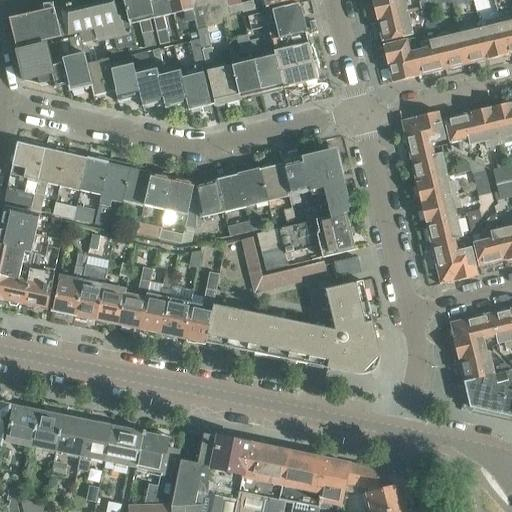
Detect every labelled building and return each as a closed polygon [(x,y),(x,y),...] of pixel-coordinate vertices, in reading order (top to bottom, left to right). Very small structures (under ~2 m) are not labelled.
[(127,47),(128,52),(136,50),(129,25),(123,0),(88,0),(54,8),(60,37),(78,33),(94,29),(96,39),(97,42),(104,40),(113,38),(116,50),(127,47)] [(123,0),(129,25),(139,22),(145,48),(155,45),(144,0),(123,0)] [(148,0),(159,44),(169,41),(163,17),(172,15),(169,0),(148,0)] [(169,0),(172,15),(192,10),(189,0),(169,0)] [(189,0),(192,10),(197,29),(221,23),(220,17),(229,15),(225,1),(225,0),(189,0)] [(238,0),(228,0),(225,1),(229,15),(254,9),(252,0),(240,3),(238,0)] [(371,0),(376,20),(399,15),(407,13),(403,0),(371,0)] [(418,0),(421,9),(430,7),(428,0),(418,0)] [(428,0),(430,7),(432,13),(442,11),(439,0),(428,0)] [(305,31),(301,15),(298,3),(272,10),(275,20),(267,22),(272,40),(305,31)] [(435,28),(432,13),(430,7),(421,9),(426,30),(435,28)] [(54,8),(9,19),(15,48),(60,37),(54,8)] [(407,13),(399,15),(376,20),(382,41),(399,37),(412,34),(407,13)] [(506,49),(507,55),(511,53),(511,21),(511,16),(499,19),(501,30),(500,30),(503,41),(505,40),(507,49),(506,49)] [(480,29),(487,60),(507,55),(506,49),(507,49),(505,40),(503,41),(500,30),(501,30),(499,19),(486,22),(488,27),(480,29)] [(94,29),(78,33),(79,36),(81,43),(96,39),(94,29)] [(458,34),(466,65),(487,60),(480,29),(458,34)] [(197,32),(190,34),(192,40),(199,39),(197,32)] [(438,34),(439,39),(446,69),(466,65),(458,34),(448,37),(447,32),(438,34)] [(251,50),(249,41),(247,33),(237,36),(241,52),(251,50)] [(62,61),(64,67),(68,84),(70,95),(73,94),(74,96),(84,94),(84,91),(92,89),(86,67),(81,46),(81,43),(79,36),(68,38),(74,58),(62,61)] [(258,39),(249,41),(251,50),(252,53),(261,51),(258,39)] [(412,51),(418,76),(446,69),(439,39),(430,41),(432,47),(412,51)] [(418,76),(412,51),(410,52),(407,40),(383,45),(391,82),(418,76)] [(197,66),(201,65),(205,64),(201,50),(199,42),(191,43),(197,66)] [(275,51),(276,56),(284,87),(316,80),(316,81),(317,80),(308,43),(275,51)] [(38,81),(39,84),(42,83),(43,85),(52,83),(54,88),(68,84),(64,67),(52,70),(46,45),(16,52),(23,80),(31,82),(38,81)] [(201,50),(205,64),(215,61),(211,48),(201,50)] [(152,51),(155,62),(162,60),(159,49),(152,51)] [(147,52),(131,56),(133,67),(150,63),(147,52)] [(284,87),(276,56),(254,61),(262,93),(270,91),(272,93),(280,91),(281,88),(284,87)] [(254,61),(231,67),(239,99),(242,98),(244,100),(251,98),(252,96),(259,94),(259,96),(262,95),(262,93),(254,61)] [(86,67),(92,89),(94,97),(94,98),(95,98),(108,95),(109,95),(109,94),(110,94),(110,93),(115,92),(110,72),(108,62),(86,67)] [(239,99),(231,67),(231,65),(206,71),(214,104),(226,101),(226,104),(238,101),(238,99),(239,99)] [(110,72),(115,92),(118,102),(118,103),(119,103),(120,103),(132,100),(133,100),(134,100),(134,99),(134,98),(140,97),(135,77),(133,67),(110,72)] [(135,77),(140,97),(142,107),(143,107),(144,108),(145,108),(157,105),(158,105),(158,104),(159,104),(159,103),(164,102),(158,78),(156,72),(135,77)] [(158,78),(164,102),(165,107),(165,108),(166,109),(167,109),(168,110),(180,107),(181,107),(181,106),(181,105),(181,104),(187,103),(181,78),(180,73),(158,78)] [(181,78),(187,103),(188,110),(190,110),(191,112),(205,108),(205,106),(210,105),(203,73),(181,78)] [(496,132),(498,144),(511,140),(510,134),(511,133),(511,112),(510,103),(510,102),(489,107),(491,112),(490,113),(492,122),(494,122),(496,131),(496,132)] [(471,111),(471,112),(477,142),(485,140),(486,147),(498,144),(496,132),(496,131),(494,122),(492,122),(490,113),(491,112),(489,107),(471,111)] [(425,144),(431,142),(444,139),(438,112),(402,120),(404,131),(419,128),(419,132),(422,131),(425,144)] [(444,118),(449,142),(456,140),(458,148),(470,145),(470,144),(477,142),(471,112),(444,118)] [(434,157),(434,155),(431,142),(425,144),(422,131),(419,132),(419,128),(404,131),(412,162),(434,157)] [(36,181),(44,149),(42,148),(43,145),(34,143),(33,146),(17,142),(9,175),(36,181)] [(54,151),(44,149),(36,181),(33,194),(30,209),(39,211),(46,183),(58,186),(66,154),(64,153),(63,150),(57,149),(54,151)] [(79,191),(87,158),(77,156),(76,153),(71,152),(69,154),(66,154),(58,186),(79,191)] [(328,210),(315,213),(317,221),(346,214),(344,206),(346,206),(335,155),(330,152),(313,156),(312,154),(305,155),(305,158),(302,159),(310,191),(311,195),(322,193),(324,195),(325,195),(328,210)] [(417,185),(446,178),(440,154),(434,155),(434,157),(412,162),(417,185)] [(298,194),(310,191),(302,159),(300,159),(299,156),(289,159),(290,162),(280,164),(288,196),(290,205),(300,202),(298,194)] [(95,160),(87,158),(79,191),(101,196),(109,164),(108,164),(109,160),(96,157),(95,160)] [(494,160),(496,168),(504,166),(502,158),(494,160)] [(122,203),(122,201),(130,169),(128,168),(129,165),(119,163),(118,166),(109,164),(101,196),(97,215),(94,225),(103,227),(105,217),(107,217),(109,207),(111,201),(122,203)] [(261,168),(258,169),(266,201),(288,196),(280,164),(270,167),(269,163),(262,165),(261,168)] [(456,173),(469,170),(473,174),(485,171),(468,163),(454,166),(456,173)] [(496,183),(508,180),(504,166),(496,168),(493,169),(496,183)] [(144,206),(152,174),(141,171),(140,168),(134,167),(132,169),(130,169),(122,201),(144,206)] [(246,172),(237,174),(245,206),(266,201),(258,169),(256,170),(256,167),(246,169),(246,172)] [(477,189),(489,187),(485,171),(473,174),(477,189)] [(162,176),(152,174),(144,206),(165,211),(172,178),(170,178),(169,175),(163,174),(162,176)] [(218,178),(216,179),(224,211),(245,206),(237,174),(227,176),(225,174),(219,175),(218,178)] [(185,223),(186,216),(195,183),(184,181),(183,178),(177,176),(175,179),(172,178),(165,211),(175,214),(174,221),(185,223)] [(185,223),(182,235),(180,245),(192,242),(195,229),(197,229),(200,216),(224,211),(216,179),(214,179),(213,176),(203,178),(204,181),(195,183),(186,216),(185,223)] [(446,178),(417,185),(421,203),(425,202),(425,203),(434,201),(434,198),(444,196),(445,197),(456,194),(453,180),(447,182),(446,178)] [(494,193),(496,200),(511,197),(508,180),(496,183),(498,192),(494,193)] [(480,202),(492,200),(489,187),(477,189),(480,202)] [(30,209),(33,194),(17,190),(17,193),(6,190),(3,203),(30,209)] [(425,202),(421,203),(425,220),(454,213),(453,208),(459,207),(456,194),(445,197),(444,196),(434,198),(434,201),(425,203),(425,202)] [(480,204),(479,213),(478,209),(465,212),(467,219),(480,216),(480,218),(492,201),(492,200),(480,202),(480,204)] [(53,215),(65,218),(73,220),(76,208),(56,203),(53,215)] [(76,208),(73,220),(92,224),(95,211),(76,206),(76,208)] [(39,216),(6,208),(4,214),(0,215),(0,217),(0,223),(2,225),(1,226),(35,234),(39,216)] [(314,209),(303,211),(306,224),(317,221),(315,213),(314,209)] [(295,222),(292,212),(285,214),(287,224),(295,222)] [(454,213),(425,220),(430,242),(453,237),(454,238),(460,237),(454,213)] [(346,214),(317,221),(306,224),(257,235),(265,271),(286,266),(285,261),(291,260),(290,253),(320,246),(322,257),(354,250),(346,214)] [(137,235),(140,223),(141,218),(133,216),(131,223),(120,221),(118,230),(137,235)] [(249,218),(250,222),(253,232),(263,229),(260,216),(249,218)] [(61,221),(52,219),(50,229),(59,231),(61,221)] [(499,231),(505,261),(511,259),(511,220),(504,223),(506,229),(499,231)] [(253,232),(250,222),(228,227),(230,237),(253,232)] [(162,228),(140,223),(137,235),(145,237),(159,240),(161,230),(162,228)] [(35,234),(1,226),(1,228),(0,228),(0,245),(22,251),(29,253),(31,253),(35,234)] [(159,240),(180,245),(182,235),(161,230),(159,240)] [(478,267),(505,261),(499,231),(491,233),(490,231),(478,234),(480,242),(473,243),(478,267)] [(100,236),(92,234),(89,249),(97,250),(100,236)] [(241,242),(242,246),(256,243),(254,237),(241,240),(241,242)] [(453,237),(430,242),(437,273),(451,270),(450,267),(453,266),(450,252),(457,251),(454,238),(453,237)] [(214,242),(213,245),(213,248),(217,250),(219,252),(223,253),(226,242),(226,241),(214,242)] [(256,243),(242,246),(243,253),(257,249),(256,243)] [(22,251),(0,245),(0,275),(19,279),(21,270),(25,271),(29,253),(22,251)] [(440,284),(477,275),(470,248),(457,251),(450,252),(453,266),(450,267),(451,270),(437,273),(440,284)] [(243,253),(245,259),(259,255),(257,249),(243,253)] [(201,251),(192,253),(189,268),(198,269),(201,251)] [(19,279),(0,275),(0,299),(9,301),(10,305),(16,306),(19,303),(24,304),(29,281),(35,254),(31,253),(29,253),(25,271),(21,270),(19,279)] [(27,308),(34,309),(36,307),(46,309),(55,270),(46,268),(45,273),(33,270),(38,267),(41,255),(35,254),(29,281),(24,304),(26,305),(27,308)] [(87,257),(79,255),(78,255),(73,279),(59,276),(52,311),(55,312),(56,314),(63,315),(65,314),(75,316),(82,281),(87,257)] [(259,255),(245,259),(246,265),(260,261),(259,255)] [(337,278),(344,276),(359,272),(356,257),(334,263),(337,278)] [(109,261),(101,259),(98,272),(106,274),(109,261)] [(321,278),(327,276),(323,260),(317,261),(321,278)] [(246,265),(248,271),(262,267),(260,261),(246,265)] [(315,279),(321,278),(317,261),(311,263),(315,279)] [(309,281),(315,279),(311,263),(305,264),(309,281)] [(128,278),(131,266),(122,264),(119,276),(128,278)] [(303,282),(309,281),(305,264),(299,266),(303,282)] [(297,284),(303,282),(299,266),(293,267),(297,284)] [(262,267),(248,271),(249,277),(263,274),(262,267)] [(291,285),(297,284),(293,267),(287,268),(291,285)] [(285,286),(291,285),(287,268),(281,270),(285,286)] [(138,292),(126,290),(118,325),(120,325),(121,328),(128,329),(130,327),(140,329),(148,294),(150,283),(152,270),(144,269),(141,281),(140,281),(138,292)] [(279,288),(285,286),(281,270),(275,271),(279,288)] [(273,289),(279,288),(275,271),(269,273),(273,289)] [(213,305),(218,284),(220,275),(209,272),(204,297),(193,295),(191,303),(184,338),(186,339),(187,341),(194,343),(196,341),(205,343),(212,305),(213,305)] [(162,334),(169,299),(174,275),(163,273),(158,296),(148,294),(140,329),(142,330),(143,332),(150,334),(151,332),(162,334)] [(269,273),(263,274),(265,280),(267,291),(273,289),(269,273)] [(249,277),(251,283),(265,280),(263,274),(249,277)] [(265,280),(251,283),(253,294),(267,291),(265,280)] [(104,285),(82,281),(75,316),(76,316),(77,319),(84,320),(86,318),(96,320),(104,285)] [(299,363),(327,368),(358,375),(360,375),(363,375),(366,374),(367,374),(369,373),(371,371),(373,370),(375,368),(376,366),(377,365),(378,363),(379,361),(379,358),(380,357),(380,355),(379,352),(362,281),(325,290),(335,330),(307,324),(299,363)] [(108,323),(118,325),(126,290),(104,285),(96,320),(98,321),(99,323),(106,325),(108,323)] [(191,303),(169,299),(162,334),(164,334),(166,337),(172,338),(173,336),(184,338),(191,303)] [(307,324),(213,305),(212,305),(205,343),(299,363),(307,324)] [(491,313),(497,336),(498,344),(503,343),(505,348),(511,346),(511,321),(511,322),(509,313),(511,313),(509,309),(491,313)] [(491,313),(460,320),(463,335),(469,334),(470,339),(481,336),(482,340),(497,336),(491,313)] [(458,360),(485,354),(482,340),(481,336),(470,339),(469,334),(463,335),(460,320),(450,323),(453,338),(452,338),(458,360)] [(489,353),(485,354),(458,360),(463,382),(494,374),(489,353)] [(504,363),(497,365),(499,373),(500,373),(511,370),(504,363)] [(499,373),(494,374),(463,382),(468,404),(472,408),(502,416),(511,418),(511,384),(509,385),(502,383),(500,373),(499,373)] [(0,450),(10,405),(7,405),(8,402),(0,400),(0,450)] [(31,445),(38,412),(39,408),(27,406),(27,409),(14,407),(6,443),(30,448),(31,445)] [(56,451),(63,417),(61,417),(62,413),(51,411),(50,414),(38,412),(31,445),(56,451)] [(74,419),(63,417),(56,451),(80,456),(87,422),(86,422),(86,418),(74,416),(74,419)] [(98,425),(87,422),(80,456),(76,471),(87,474),(90,458),(104,461),(112,427),(110,427),(110,423),(99,421),(98,425)] [(129,466),(136,432),(134,432),(134,428),(122,426),(122,429),(112,427),(104,461),(129,466)] [(155,433),(154,436),(145,434),(146,431),(143,430),(142,433),(135,467),(160,473),(157,487),(148,485),(144,506),(127,507),(125,511),(201,511),(217,437),(204,434),(199,460),(197,459),(196,463),(180,460),(180,464),(176,463),(178,451),(166,449),(168,439),(167,439),(167,435),(155,433)] [(235,511),(249,444),(250,444),(217,437),(201,511),(235,511)] [(235,511),(317,511),(319,508),(329,461),(249,444),(235,511)] [(67,464),(53,461),(51,473),(65,475),(67,464)] [(330,502),(340,504),(343,491),(347,465),(329,461),(319,508),(328,510),(330,502)] [(348,463),(347,465),(343,491),(356,493),(357,486),(369,489),(371,494),(365,496),(368,507),(369,507),(370,511),(393,511),(399,511),(405,509),(404,504),(406,501),(404,495),(401,493),(398,485),(388,488),(383,471),(348,463)] [(11,475),(9,489),(21,491),(24,477),(11,475)] [(99,489),(92,487),(89,502),(96,503),(99,489)] [(9,489),(7,499),(9,499),(17,501),(19,501),(20,499),(21,491),(9,489)]
